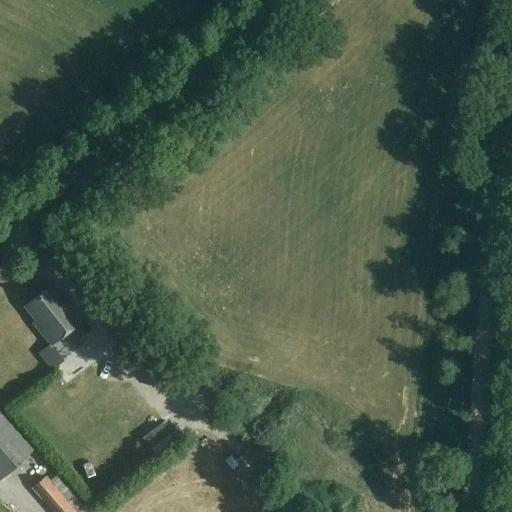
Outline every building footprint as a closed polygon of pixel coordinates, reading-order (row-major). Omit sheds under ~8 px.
[(51,345),(71,329),(79,339),(90,330),(82,320),(72,308),(64,297),(60,301),(49,287),(24,307),(35,321),(32,323),(49,344),(50,346),(51,345)] [(98,307),(116,330),(122,337),(134,326),(128,319),(130,318),(111,296),(98,307)] [(149,334),(125,354),(152,389),(176,368),(181,364),(153,331),(149,334)] [(63,361),(51,345),(50,346),(49,344),(37,354),(51,371),(63,361)] [(0,478),(32,451),(0,413),(0,478)] [(160,424),(141,439),(150,450),(168,434),(160,424)] [(141,455),(150,471),(169,460),(160,444),(141,455)] [(43,511),(22,476),(0,489),(0,491),(13,511),(43,511)] [(32,489),(51,511),(76,511),(45,477),(32,489)]
